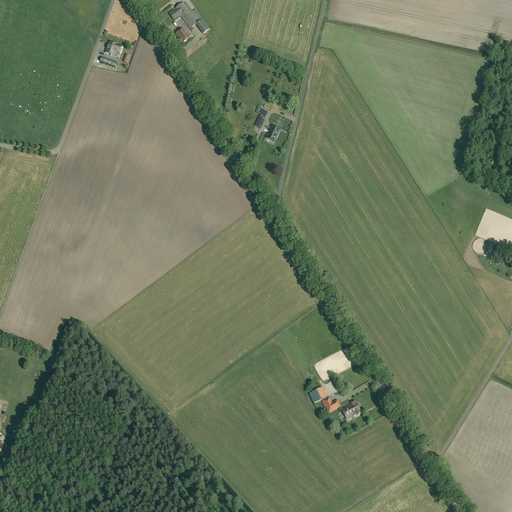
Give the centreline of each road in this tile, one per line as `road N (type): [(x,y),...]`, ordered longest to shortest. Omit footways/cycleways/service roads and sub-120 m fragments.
road 1 (unclassified): [(462,511),(274,215)]
road 2 (unclassified): [(267,203),(136,0)]
road 3 (unclassified): [(0,145),(60,147),(113,0)]
road 4 (unclassified): [(277,200),(325,0)]
